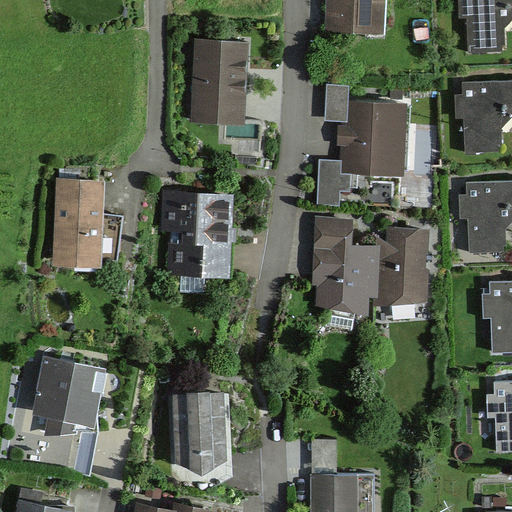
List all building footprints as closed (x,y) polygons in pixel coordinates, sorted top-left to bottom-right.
[(328,0),(328,27),(384,29),(385,0),(328,0)] [(511,0),(459,0),(460,16),(467,16),(468,49),(502,48),(502,42),(506,42),(506,24),(511,17),(511,0)] [(246,73),(247,36),(183,34),(183,60),(192,61),(190,117),(245,119),(246,73)] [(511,76),(463,78),(464,91),(455,91),(456,116),(464,115),(465,149),(499,149),(499,143),(503,143),(502,127),(511,116),(511,76)] [(326,118),(347,118),(347,126),(341,126),(341,140),(340,157),(318,156),(316,202),(337,203),(337,190),(348,190),(348,170),(404,172),(406,98),(347,96),(348,82),(327,82),(326,118)] [(52,262),(92,264),(92,269),(117,272),(123,213),(104,211),(106,176),(56,173),(52,262)] [(511,179),(468,181),(468,194),(460,194),(460,218),(469,218),(470,251),(504,250),(504,244),(507,243),(506,226),(511,219),(511,179)] [(232,188),(163,187),(162,228),(171,228),(170,269),(230,271),(231,229),(232,188)] [(352,217),(313,218),(315,303),(369,310),(369,293),(375,293),(378,293),(380,242),(352,238),(352,217)] [(429,249),(431,223),(380,222),(380,242),(378,293),(375,293),(375,302),(426,297),(429,266),(426,265),(427,249),(429,249)] [(511,277),(488,279),(488,292),(482,293),(483,316),(489,316),(490,349),(511,348),(511,277)] [(49,412),(44,433),(98,428),(96,410),(106,364),(44,350),(31,409),(49,412)] [(511,378),(494,379),(494,393),(485,393),(486,417),(495,417),(496,450),(511,449),(511,378)] [(199,389),(173,391),(178,456),(203,469),(229,453),(224,387),(199,389)] [(312,438),(312,463),(335,463),(334,438),(312,438)] [(322,473),(311,473),(311,511),(374,511),(374,472),(322,473)] [(57,502),(19,495),(16,511),(75,511),(75,501),(57,502)] [(170,511),(172,507),(134,500),(132,511),(170,511)] [(209,511),(211,507),(173,500),(171,511),(209,511)]
